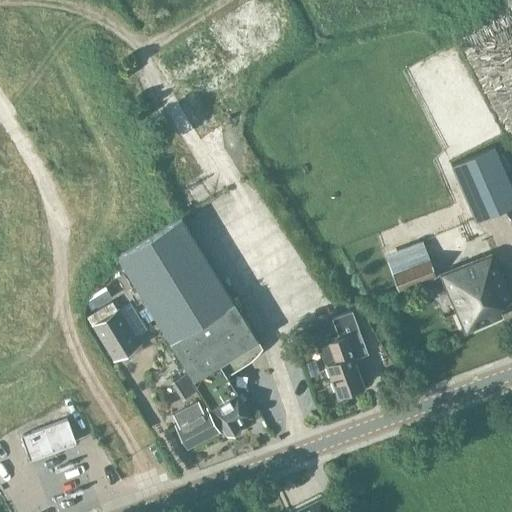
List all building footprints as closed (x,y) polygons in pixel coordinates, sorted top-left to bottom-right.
[(233,10),(155,59),(203,136),(230,119),(221,106),(241,94),(223,66),(281,30),(275,20),(250,36),(233,10)] [(511,182),(495,145),(451,165),(476,221),(511,204),(511,182)] [(205,198),(209,207),(194,213),(196,219),(228,204),(222,190),(205,198)] [(193,378),(219,363),(257,340),(182,216),(118,255),(193,378)] [(425,246),(387,260),(399,290),(436,275),(425,246)] [(440,274),(465,333),(502,317),(498,307),(511,301),(490,252),(440,274)] [(107,289),(87,301),(92,309),(112,297),(107,289)] [(112,301),(87,317),(93,325),(118,310),(112,301)] [(118,310),(93,325),(114,359),(139,343),(119,309),(118,310)] [(351,311),(333,317),(340,336),(358,329),(351,311)] [(333,352),(323,355),(326,362),(338,395),(363,385),(353,357),(367,352),(358,329),(340,336),(329,340),(333,352)] [(219,363),(193,378),(227,436),(240,427),(239,425),(251,417),(219,363)] [(184,374),(174,381),(185,398),(195,391),(184,374)] [(198,401),(173,414),(178,423),(176,424),(188,447),(219,430),(206,407),(202,410),(198,401)] [(22,436),(30,458),(75,442),(67,419),(22,436)] [(327,511),(321,499),(295,511),(327,511)]
